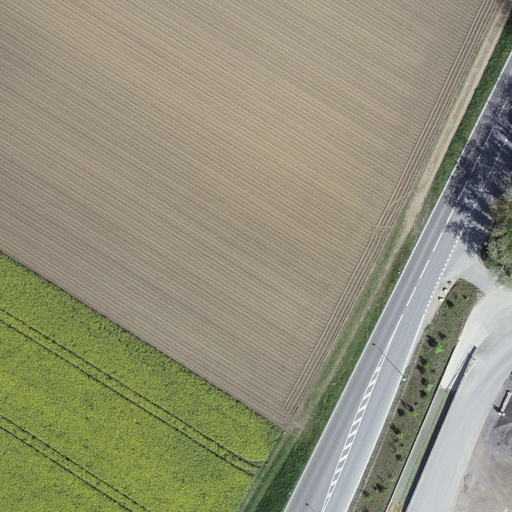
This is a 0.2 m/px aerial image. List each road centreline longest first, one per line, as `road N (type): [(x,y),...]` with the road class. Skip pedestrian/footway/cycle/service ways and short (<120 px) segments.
road 1 (primary): [(309,511),(511,92)]
road 2 (track): [(511,2),(332,368)]
